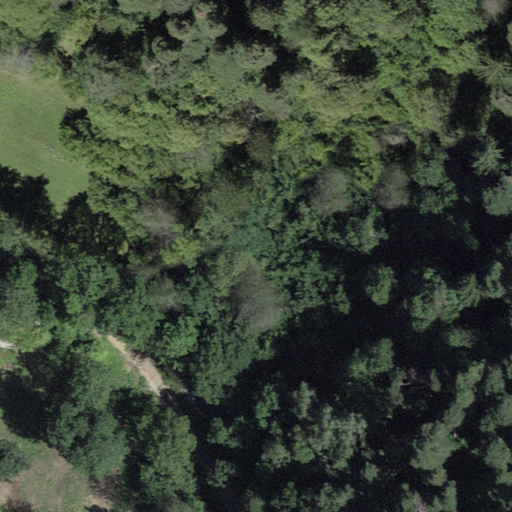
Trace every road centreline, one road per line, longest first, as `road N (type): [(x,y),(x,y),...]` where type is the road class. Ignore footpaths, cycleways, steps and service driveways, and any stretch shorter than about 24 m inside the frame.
road 1 (track): [(127,336),(238,511)]
road 2 (track): [(0,227),(127,336)]
road 3 (track): [(0,297),(127,336)]
